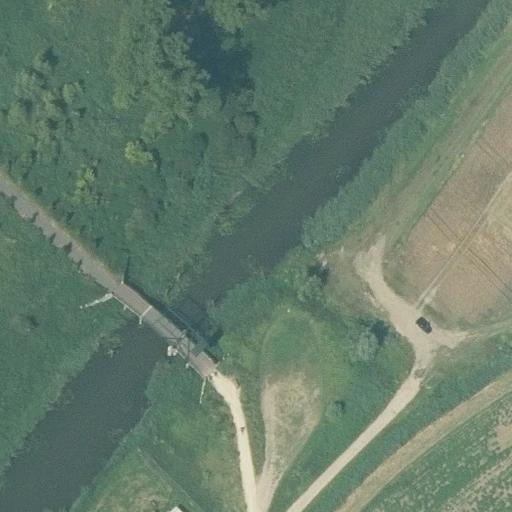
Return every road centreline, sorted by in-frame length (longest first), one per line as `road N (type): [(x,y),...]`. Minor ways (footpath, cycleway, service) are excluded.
road 1 (unclassified): [(296,511),(433,375)]
road 2 (track): [(211,373),(228,395),(249,464),(248,511)]
